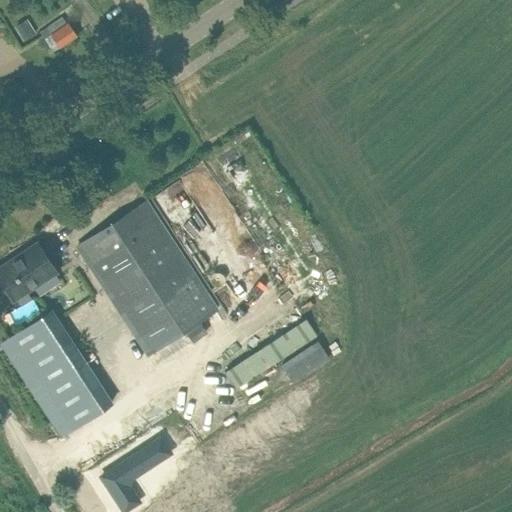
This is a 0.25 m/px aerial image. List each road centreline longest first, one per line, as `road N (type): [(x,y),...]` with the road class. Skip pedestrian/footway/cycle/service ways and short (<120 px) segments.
road 1 (tertiary): [(0,153),(241,0)]
road 2 (unclassified): [(58,511),(0,407)]
